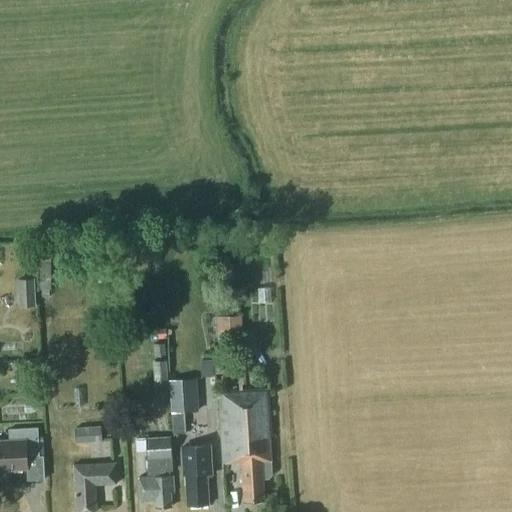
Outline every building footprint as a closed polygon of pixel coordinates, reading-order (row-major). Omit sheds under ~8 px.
[(36,306),(35,277),(16,278),(18,307),(36,306)] [(219,331),(244,332),(244,308),(220,307),(219,331)] [(165,342),(153,343),(154,356),(166,355),(165,342)] [(169,391),(167,359),(152,360),(155,392),(169,391)] [(263,477),(268,477),(271,473),(270,461),(269,435),(272,435),(268,388),(218,392),(223,462),(241,461),(244,500),(264,498),(263,477)] [(185,412),(172,413),(174,433),(187,432),(185,412)] [(0,470),(29,469),(28,456),(39,455),(38,426),(9,428),(9,439),(0,439),(0,470)] [(102,440),(101,426),(75,427),(76,441),(102,440)] [(172,505),(171,491),(175,491),(174,474),(170,474),(170,471),(173,470),(171,437),(146,438),(148,476),(140,476),(141,501),(154,500),(154,506),(172,505)] [(181,445),(182,473),(184,473),(185,484),(186,484),(187,504),(208,502),(206,473),(211,472),(209,444),(181,445)] [(97,510),(96,485),(117,484),(116,462),(74,464),(76,511),(97,510)]
